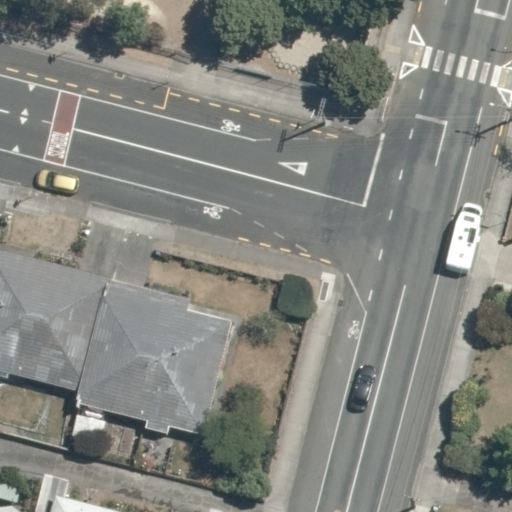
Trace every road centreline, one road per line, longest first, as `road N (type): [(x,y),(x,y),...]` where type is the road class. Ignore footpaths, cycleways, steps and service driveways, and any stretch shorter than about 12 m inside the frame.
road 1 (residential): [(0,113),(416,221)]
road 2 (secondary): [(341,511),(416,221)]
road 3 (secondary): [(416,221),(474,0)]
